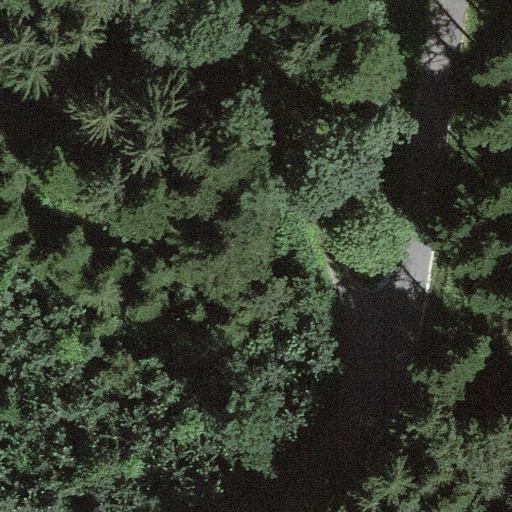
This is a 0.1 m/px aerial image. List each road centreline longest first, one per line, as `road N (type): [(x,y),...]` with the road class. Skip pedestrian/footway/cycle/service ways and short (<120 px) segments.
road 1 (track): [(251,511),(320,468),(379,383),(424,215),(448,0)]
road 2 (track): [(379,383),(316,131),(258,0)]
